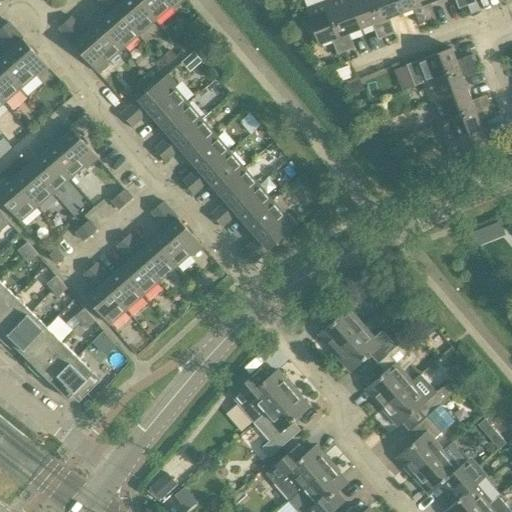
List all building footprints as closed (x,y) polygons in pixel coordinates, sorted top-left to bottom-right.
[(113,5),(109,0),(98,0),(107,10),(113,5)] [(137,0),(125,0),(116,8),(139,34),(155,20),(137,0)] [(137,0),(155,20),(170,7),(173,9),(183,0),(137,0)] [(346,50),(327,0),(305,8),(319,44),(331,39),(337,53),(346,50)] [(349,0),(327,0),(346,50),(354,47),(349,33),(360,28),(349,0)] [(372,0),(349,0),(360,28),(371,24),(377,38),(386,35),(372,0)] [(395,0),(372,0),(386,35),(395,32),(389,17),(401,13),(395,0)] [(418,0),(395,0),(401,13),(412,9),(418,23),(426,20),(418,0)] [(418,0),(426,20),(434,17),(429,2),(435,0),(418,0)] [(116,8),(100,22),(123,48),(139,34),(116,8)] [(123,48),(100,22),(84,36),(78,28),(79,27),(71,17),(59,28),(98,73),(109,64),(107,62),(123,48)] [(13,49),(0,59),(0,66),(19,89),(20,88),(29,99),(32,96),(24,85),(36,75),(37,77),(48,68),(9,22),(0,29),(0,37),(4,43),(6,41),(13,49)] [(394,70),(402,90),(474,63),(471,55),(457,61),(452,48),(394,70)] [(171,50),(161,58),(167,65),(177,57),(171,50)] [(182,62),(190,72),(202,62),(194,52),(182,62)] [(425,83),(432,102),(467,89),(463,78),(478,73),(474,63),(415,85),(415,87),(425,83)] [(0,99),(3,103),(19,89),(0,66),(0,99)] [(147,110),(161,126),(187,103),(173,87),(176,85),(167,75),(121,115),(132,127),(142,117),(141,115),(147,110)] [(344,86),(349,97),(365,90),(360,79),(344,86)] [(432,102),(440,122),(490,103),(487,95),(472,101),(467,89),(432,102)] [(155,149),(160,155),(201,119),(187,103),(161,126),(170,136),(155,149)] [(440,122),(447,143),(483,129),(479,118),(493,112),(490,103),(440,122)] [(180,148),(189,158),(215,135),(201,119),(160,155),(165,161),(180,148)] [(63,138),(49,150),(72,176),(86,164),(88,166),(97,158),(67,122),(56,131),(63,138)] [(388,122),(379,125),(383,135),(391,132),(388,122)] [(483,129),(447,143),(455,164),(491,151),(491,150),(505,144),(502,135),(487,141),(483,129)] [(182,181),(188,187),(229,151),(215,135),(189,158),(197,168),(182,181)] [(4,139),(0,142),(0,150),(4,155),(7,152),(12,148),(4,139)] [(275,161),(287,152),(277,140),(265,150),(275,161)] [(407,147),(401,149),(405,159),(414,155),(412,148),(407,147)] [(49,150),(32,164),(55,191),(72,176),(49,150)] [(208,180),(217,191),(243,168),(229,151),(188,187),(193,193),(208,180)] [(32,164),(15,179),(37,205),(55,191),(32,164)] [(210,214),(216,220),(257,184),(243,168),(217,191),(226,201),(210,214)] [(420,173),(411,177),(413,180),(416,186),(425,182),(420,173)] [(37,205),(15,179),(0,191),(0,197),(20,220),(37,205)] [(237,213),(247,225),(273,202),(257,184),(216,220),(221,227),(237,213)] [(111,200),(119,209),(133,198),(124,188),(111,200)] [(168,228),(152,242),(175,268),(191,254),(193,256),(204,247),(164,201),(152,212),(160,222),(162,220),(168,228)] [(273,202),(247,225),(259,239),(252,246),(250,243),(240,252),(251,264),(297,225),(288,214),(285,216),(273,202)] [(335,211),(341,218),(348,212),(342,204),(335,211)] [(4,216),(0,219),(0,230),(10,222),(4,216)] [(90,218),(83,224),(91,233),(98,228),(90,218)] [(91,233),(83,224),(75,231),(84,240),(91,233)] [(128,234),(122,240),(159,282),(175,268),(152,242),(142,250),(128,234)] [(130,260),(120,269),(143,296),(159,282),(122,240),(117,245),(130,260)] [(18,250),(23,256),(33,248),(27,242),(18,250)] [(33,248),(23,256),(29,263),(38,255),(33,248)] [(48,254),(56,263),(63,257),(55,248),(48,254)] [(97,262),(90,268),(126,310),(143,296),(120,269),(110,278),(97,262)] [(126,310),(90,268),(84,273),(97,289),(87,298),(110,325),(126,310)] [(47,283),(52,290),(61,282),(56,275),(47,283)] [(0,312),(16,296),(0,281),(0,312)] [(61,282),(52,290),(57,296),(67,288),(61,282)] [(317,335),(334,354),(363,327),(348,309),(356,302),(348,293),(329,309),(337,318),(317,335)] [(0,333),(0,341),(1,342),(31,311),(16,296),(0,312),(0,332),(0,333)] [(80,322),(90,314),(84,307),(75,316),(75,317),(67,324),(72,330),(78,324),(80,322)] [(11,343),(21,353),(47,327),(31,311),(1,342),(6,347),(11,343)] [(95,320),(90,314),(80,322),(86,329),(95,320)] [(428,321),(421,328),(428,336),(435,329),(428,321)] [(27,367),(33,372),(62,341),(47,327),(21,353),(31,363),(27,367)] [(369,355),(377,364),(396,347),(382,331),(373,338),(363,327),(334,354),(350,372),(369,355)] [(106,356),(119,345),(106,330),(93,341),(106,356)] [(41,373),(52,383),(78,357),(62,341),(33,372),(38,377),(41,373)] [(365,390),(381,408),(411,382),(402,372),(418,358),(403,341),(396,347),(377,364),(385,373),(365,390)] [(78,357),(52,383),(69,399),(75,392),(82,399),(95,386),(87,379),(93,372),(78,357)] [(232,395),(254,423),(294,389),(279,371),(258,388),(251,380),(232,395)] [(401,424),(409,433),(441,405),(453,394),(466,382),(459,373),(445,385),(437,392),(421,373),(411,382),(381,408),(398,427),(401,424)] [(294,389),(254,423),(255,423),(254,423),(270,441),(261,448),(269,458),(297,434),(289,425),(309,408),(294,389)] [(397,458),(412,477),(443,450),(434,440),(455,421),(441,405),(409,433),(416,441),(397,458)] [(484,419),(477,425),(486,434),(492,428),(484,419)] [(277,511),(332,465),(315,446),(296,463),(288,455),(265,475),(271,481),(289,502),(277,511)] [(448,479),(455,487),(475,470),(467,462),(459,469),(443,450),(412,477),(429,496),(448,479)] [(332,465),(277,511),(331,511),(335,509),(328,500),(347,483),(332,465)] [(443,511),(481,511),(489,505),(474,487),(486,476),(478,467),(475,470),(455,487),(463,496),(443,511)] [(153,486),(150,488),(160,500),(163,498),(178,485),(168,473),(153,486)] [(184,488),(174,496),(186,511),(196,503),(184,488)] [(511,511),(511,507),(501,495),(489,505),(481,511),(511,511)]
